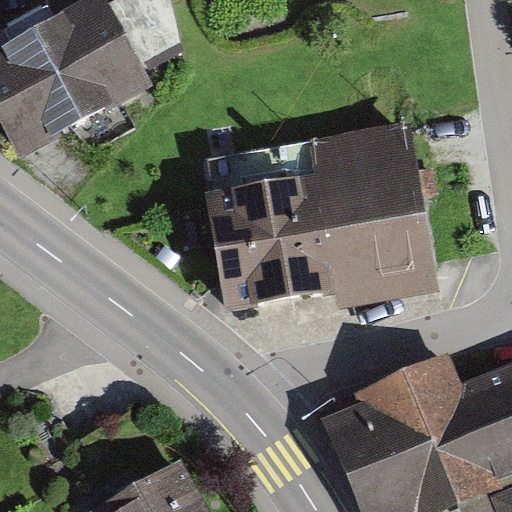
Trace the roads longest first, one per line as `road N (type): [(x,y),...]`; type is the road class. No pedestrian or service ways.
road 1 (tertiary): [(0,217),(248,415)]
road 2 (residential): [(248,415),(289,384),(511,316)]
road 3 (residential): [(511,164),(492,0)]
